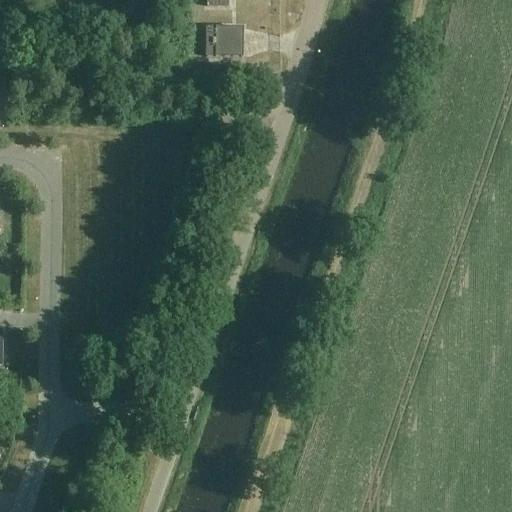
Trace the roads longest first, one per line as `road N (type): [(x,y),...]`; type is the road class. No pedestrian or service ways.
road 1 (track): [(248,511),(407,69),(421,0)]
road 2 (unclassified): [(184,409),(279,134),(314,0)]
road 3 (residential): [(0,157),(45,176),(45,414)]
road 4 (residential): [(45,414),(184,409)]
